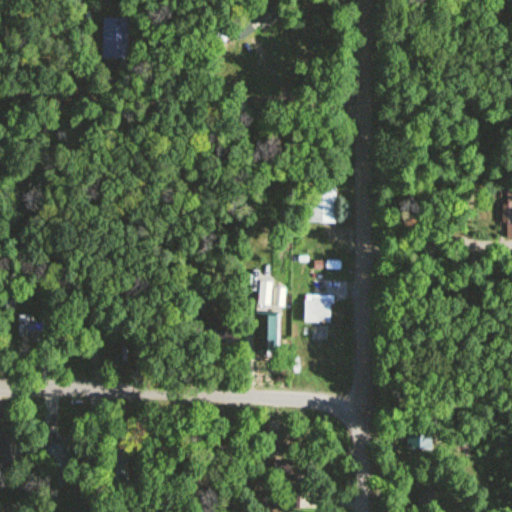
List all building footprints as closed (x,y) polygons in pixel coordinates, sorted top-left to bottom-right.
[(269,0),(229,22),(239,39),(281,16),(272,0),(269,0)] [(127,19),(101,19),(101,60),(127,60),(127,19)] [(308,188),(308,223),(334,223),(334,188),(308,188)] [(304,301),(304,322),(333,322),(333,279),(312,279),(312,301),(304,301)] [(270,306),(271,282),(259,281),(258,306),(270,306)] [(274,289),(274,306),(285,306),(285,289),(274,289)] [(194,339),(219,339),(219,320),(194,320),(194,339)] [(37,330),(20,330),(20,340),(37,340),(37,330)] [(432,450),(432,427),(408,427),(408,450),(432,450)] [(0,435),(0,463),(21,463),(21,435),(0,435)] [(72,444),(43,444),(43,466),(72,466),(72,444)] [(127,451),(106,451),(106,486),(127,486),(127,451)] [(436,511),(437,479),(418,479),(417,511),(436,511)]
